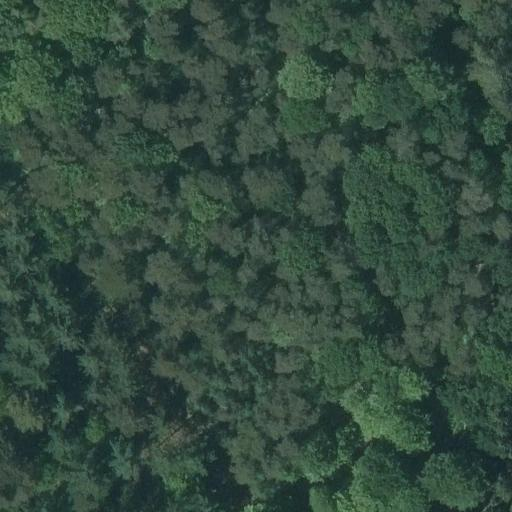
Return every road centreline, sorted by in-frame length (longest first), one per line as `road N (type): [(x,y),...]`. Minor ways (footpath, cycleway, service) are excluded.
road 1 (track): [(0,148),(254,511)]
road 2 (track): [(511,325),(381,440),(283,511)]
